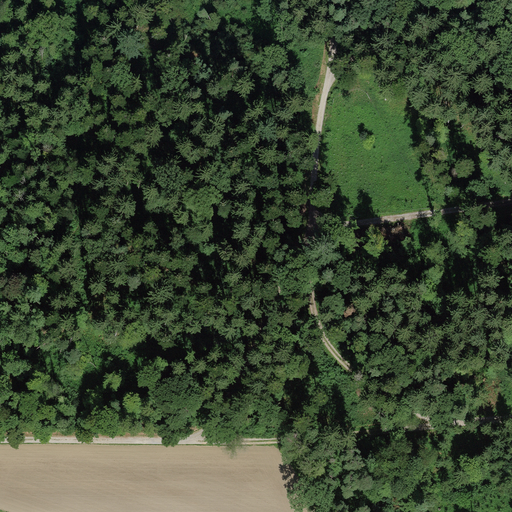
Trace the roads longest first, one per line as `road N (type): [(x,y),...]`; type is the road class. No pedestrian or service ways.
road 1 (track): [(0,439),(279,443),(511,419)]
road 2 (track): [(313,227),(310,293),(328,345),(437,425)]
road 3 (track): [(313,227),(201,442)]
road 4 (track): [(313,227),(511,199)]
road 5 (track): [(477,0),(330,73)]
road 6 (track): [(330,73),(313,227)]
